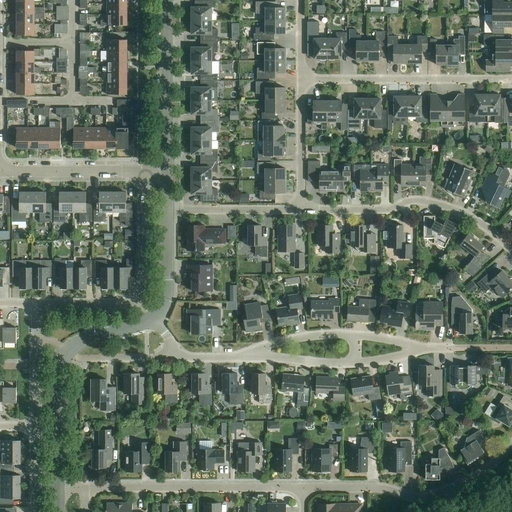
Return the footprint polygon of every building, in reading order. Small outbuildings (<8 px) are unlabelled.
[(484,0),(484,15),(511,15),(511,3),(503,3),(503,0),(484,0)] [(191,8),(191,21),(211,21),(211,8),(215,8),(215,1),(210,1),(202,1),(202,8),(191,8)] [(266,14),(266,21),(286,21),(286,8),(270,8),(270,2),(256,2),(256,14),(266,14)] [(17,3),(17,14),(44,14),(44,8),(34,8),(34,3),(17,3)] [(107,4),(107,15),(127,15),(127,11),(128,11),(128,6),(127,6),(127,4),(107,4)] [(17,14),(17,25),(34,25),(34,19),(44,19),(44,14),(17,14)] [(127,15),(107,15),(107,21),(101,21),(101,26),(127,26),(127,15)] [(511,26),(511,15),(484,15),(484,33),(504,33),(504,27),(511,26)] [(202,35),(202,41),(217,41),(217,30),(211,30),(211,21),(191,21),(191,35),(202,35)] [(286,21),(266,21),(266,28),(256,28),(256,34),(254,34),(254,40),(270,40),(270,34),(286,34),(286,21)] [(327,59),(327,39),(319,39),(319,23),(307,23),(307,48),(314,48),(314,59),(327,59)] [(34,25),(17,25),(17,36),(34,36),(34,25)] [(60,25),(55,25),(54,38),(61,38),(61,34),(67,34),(68,25),(67,25),(60,25)] [(470,27),(470,40),(479,40),(479,27),(470,27)] [(356,62),(367,62),(367,42),(361,41),(361,36),(356,35),(356,30),(349,30),(349,44),(356,44),(356,62)] [(367,42),(367,62),(379,62),(379,50),(385,50),(385,32),(376,32),(376,42),(367,42)] [(336,39),(327,39),(327,59),(341,59),(341,48),(347,48),(347,33),(336,33),(336,39)] [(489,46),(489,53),(495,53),(511,52),(511,39),(491,40),(491,35),(484,35),(484,46),(489,46)] [(393,63),(407,64),(407,45),(398,45),(398,37),(388,37),(388,52),(393,52),(393,63)] [(407,45),(407,64),(421,63),(421,52),(427,52),(427,37),(417,37),(417,45),(407,45)] [(453,46),(447,46),(447,65),(459,65),(459,52),(465,52),(465,37),(458,37),(458,40),(453,40),(453,46)] [(107,40),(107,52),(127,52),(127,40),(107,40)] [(447,65),(447,46),(436,46),(436,40),(430,40),(430,52),(436,52),(436,65),(447,65)] [(191,48),(191,61),(211,61),(211,53),(217,53),(217,41),(202,41),(202,48),(191,48)] [(265,55),(265,61),(286,61),(286,49),(273,49),(273,43),(257,43),(257,55),(265,55)] [(17,51),(17,63),(34,63),(34,57),(41,57),(41,50),(34,50),(34,51),(17,51)] [(80,52),(80,62),(87,62),(87,58),(92,58),(92,52),(80,52)] [(107,52),(107,62),(127,62),(127,58),(128,58),(128,53),(127,53),(127,52),(107,52)] [(511,52),(495,53),(495,60),(486,60),(486,72),(509,72),(509,66),(511,65),(511,52)] [(202,75),(202,81),(217,82),(217,75),(211,75),(211,61),(191,61),(191,75),(202,75)] [(286,61),(265,61),(265,69),(257,69),(257,79),(273,79),(273,73),(286,73),(286,61)] [(107,62),(107,73),(127,73),(127,69),(128,69),(128,64),(127,64),(127,62),(107,62)] [(17,73),(34,73),(40,73),(40,68),(34,68),(34,63),(17,63),(17,73)] [(17,73),(17,84),(34,84),(34,73),(17,73)] [(107,73),(107,84),(127,84),(127,80),(128,80),(128,75),(127,75),(127,73),(107,73)] [(202,88),(191,88),(191,101),(211,101),(211,102),(217,102),(217,82),(202,81),(202,88)] [(265,94),(265,101),(285,101),(285,88),(270,88),(270,82),(256,82),(256,94),(265,94)] [(34,84),(17,84),(17,95),(34,95),(34,84)] [(127,84),(107,84),(107,95),(127,95),(127,84)] [(447,127),(447,101),(436,101),(436,95),(430,95),(430,121),(441,121),(441,127),(447,127)] [(458,101),(447,101),(447,127),(454,127),(454,121),(465,121),(465,95),(458,95),(458,101)] [(469,123),(487,123),(487,95),(475,95),(475,109),(469,109),(469,123)] [(507,123),(507,111),(507,99),(500,99),(500,95),(487,95),(487,123),(507,123)] [(394,117),(407,117),(407,97),(394,97),(394,108),(388,108),(388,121),(394,121),(394,117)] [(407,97),(407,117),(416,117),(416,123),(427,123),(427,108),(421,108),(421,97),(407,97)] [(354,115),(347,115),(347,129),(360,129),(360,119),(367,119),(367,99),(354,99),(354,115)] [(380,99),(367,99),(367,119),(374,119),(374,129),(386,129),(386,115),(380,115),(380,99)] [(17,109),(28,109),(28,101),(17,101),(17,109)] [(202,115),(202,121),(215,121),(217,121),(217,110),(211,110),(211,102),(211,101),(191,101),(191,115),(202,115)] [(285,101),(265,101),(265,113),(262,113),(262,120),(276,120),(276,114),(285,114),(285,101)] [(321,131),(327,131),(327,101),(313,101),(313,109),(312,111),(307,111),(307,122),(314,122),(314,125),(321,125),(321,131)] [(327,101),(327,131),(327,122),(341,123),(341,131),(347,131),(347,129),(347,115),(347,111),(341,111),(341,101),(327,101)] [(239,121),(239,112),(230,112),(230,121),(239,121)] [(123,128),(117,129),(117,149),(128,149),(128,132),(131,132),(131,116),(123,116),(123,128)] [(74,149),(85,149),(85,129),(74,129),(74,118),(67,118),(67,136),(74,136),(74,149)] [(191,128),(191,141),(211,141),(211,132),(217,132),(217,121),(215,121),(202,121),(202,128),(191,128)] [(264,131),(264,141),(285,141),(285,135),(284,135),(284,126),(271,126),(271,121),(258,121),(258,131),(264,131)] [(55,129),(49,129),(49,149),(60,149),(60,122),(55,122),(55,129)] [(17,149),(28,149),(28,129),(16,129),(17,149)] [(28,129),(28,149),(32,149),(32,150),(37,150),(37,149),(38,149),(38,129),(28,129)] [(49,129),(38,129),(38,149),(43,149),(43,150),(48,150),(48,149),(49,149),(49,129)] [(85,129),(85,149),(89,149),(89,150),(94,150),(94,149),(95,149),(95,129),(85,129)] [(106,129),(95,129),(95,149),(100,149),(100,150),(105,150),(105,149),(106,149),(106,129)] [(117,129),(106,129),(106,149),(110,149),(111,150),(115,150),(115,149),(117,149),(117,129)] [(481,136),(470,136),(470,144),(482,144),(481,136)] [(202,155),(202,161),(217,161),(217,150),(211,150),(211,141),(191,141),(191,155),(202,155)] [(285,141),(264,141),(264,152),(258,152),(258,161),(271,161),(271,156),(284,156),(284,148),(285,148),(285,141)] [(413,166),(413,186),(425,186),(425,173),(431,173),(431,160),(425,160),(425,158),(420,158),(420,166),(413,166)] [(401,186),(413,186),(413,166),(401,166),(401,160),(394,160),(394,173),(401,173),(401,186)] [(191,168),(191,181),(211,181),(211,173),(217,173),(217,161),(202,161),(202,168),(191,168)] [(331,191),(331,171),(320,171),(320,162),(308,162),(308,179),(318,179),(320,180),(320,191),(331,191)] [(265,174),(265,181),(285,181),(285,169),(272,169),(273,163),(257,163),(257,174),(265,174)] [(453,194),(464,198),(475,173),(460,166),(460,167),(455,165),(448,180),(446,179),(446,186),(444,189),(447,190),(447,191),(452,196),(453,194)] [(338,171),(331,171),(331,191),(343,191),(343,184),(350,184),(350,166),(338,166),(338,171)] [(360,191),(371,191),(371,171),(365,171),(365,166),(354,166),(354,178),(360,178),(360,191)] [(371,171),(371,191),(382,191),(382,187),(388,187),(388,166),(371,166),(371,171)] [(503,187),(509,175),(507,171),(505,170),(506,169),(503,168),(503,169),(499,167),(495,175),(489,172),(484,184),(490,187),(485,198),(487,203),(499,209),(504,197),(507,199),(511,191),(503,187)] [(211,181),(191,181),(191,195),(202,195),(202,202),(217,202),(217,190),(211,190),(211,181)] [(285,181),(265,181),(265,188),(260,188),(260,200),(272,200),(272,193),(285,193),(285,181)] [(26,213),(33,213),(33,193),(20,193),(20,208),(14,208),(14,222),(26,222),(26,213)] [(33,193),(33,213),(40,213),(40,222),(52,222),(52,208),(46,208),(46,193),(33,193)] [(73,213),(73,193),(60,193),(60,208),(54,208),(54,222),(66,222),(66,213),(73,213)] [(86,193),(73,193),(73,213),(80,213),(80,222),(92,222),(92,208),(86,208),(86,193)] [(106,213),(113,213),(113,193),(100,193),(100,208),(94,208),(94,222),(106,222),(106,213)] [(113,193),(113,213),(120,213),(120,222),(126,222),(126,226),(132,226),(132,208),(126,208),(126,193),(113,193)] [(3,195),(0,194),(0,213),(9,214),(9,200),(3,200),(3,195)] [(443,226),(435,221),(435,217),(423,217),(423,239),(434,239),(434,243),(444,249),(453,232),(456,226),(457,225),(446,220),(443,226)] [(238,238),(238,225),(229,225),(229,238),(238,238)] [(187,233),(187,251),(204,251),(204,244),(225,244),(225,230),(204,230),(204,226),(188,226),(189,233),(187,233)] [(267,237),(261,237),(261,226),(248,226),(248,246),(255,246),(255,256),(261,256),(261,258),(267,258),(267,237)] [(278,226),(278,252),(295,252),(295,226),(278,226)] [(332,239),(332,234),(332,226),(318,226),(318,246),(326,246),(326,253),(339,253),(339,239),(332,239)] [(351,248),(355,248),(360,253),(375,253),(375,234),(365,235),(365,226),(351,226),(351,248)] [(399,248),(399,259),(411,259),(412,245),(405,245),(405,239),(403,239),(403,226),(388,226),(388,240),(387,240),(387,248),(399,248)] [(133,240),(133,230),(125,230),(125,240),(133,240)] [(464,271),(473,277),(481,269),(480,267),(490,258),(484,253),(483,254),(480,252),(484,247),(468,235),(460,245),(475,257),(464,271)] [(295,254),(295,269),(303,269),(303,254),(295,254)] [(73,289),(73,268),(66,268),(66,261),(61,261),(61,259),(55,259),(55,275),(61,275),(61,289),(73,289)] [(114,268),(114,289),(127,289),(127,275),(132,275),(132,260),(126,260),(126,268),(114,268)] [(33,289),(33,261),(12,261),(12,275),(20,275),(20,289),(33,289)] [(51,261),(33,261),(33,289),(45,289),(45,275),(51,275),(51,261)] [(81,268),(73,268),(73,289),(86,289),(86,275),(91,275),(91,261),(81,261),(81,268)] [(101,289),(114,289),(114,268),(106,268),(106,261),(95,261),(95,275),(101,275),(101,289)] [(370,263),(370,274),(379,274),(379,263),(370,263)] [(187,266),(187,282),(192,282),(192,291),(212,291),(212,266),(187,266)] [(9,268),(0,267),(0,286),(3,287),(3,282),(9,282),(9,268)] [(511,279),(509,279),(502,271),(492,280),(487,274),(477,284),(485,293),(492,287),(502,298),(511,289),(511,279)] [(353,283),(348,278),(344,282),(349,287),(353,283)] [(470,295),(478,288),(472,282),(465,289),(470,295)] [(290,307),(276,309),(279,326),(290,325),(290,326),(299,324),(297,310),(303,309),(301,295),(288,296),(290,307)] [(451,312),(451,322),(459,322),(459,334),(472,334),(472,313),(471,313),(471,310),(460,297),(452,298),(451,306),(451,312)] [(311,318),(324,318),(324,319),(333,319),(333,313),(339,313),(339,299),(329,299),(329,302),(311,302),(311,318)] [(375,312),(376,301),(359,299),(359,308),(348,307),(347,321),(367,323),(368,312),(375,312)] [(393,326),(400,327),(402,317),(408,318),(410,304),(398,302),(397,309),(382,306),(380,322),(393,324),(393,326)] [(245,305),(247,320),(243,320),(246,333),(261,330),(260,323),(271,321),(266,305),(261,306),(260,303),(245,305)] [(416,330),(434,330),(434,326),(442,326),(442,303),(424,303),(424,308),(416,308),(416,330)] [(504,312),(504,315),(502,315),(502,329),(510,329),(510,330),(511,331),(511,332),(511,307),(509,308),(504,312)] [(212,324),(220,324),(220,310),(187,310),(187,324),(192,324),(192,334),(212,334),(212,324)] [(0,319),(0,349),(4,349),(4,343),(16,343),(16,328),(4,328),(4,319),(0,319)] [(496,364),(498,371),(505,370),(503,363),(496,364)] [(427,386),(427,397),(441,397),(441,382),(434,382),(434,366),(419,366),(419,386),(427,386)] [(455,385),(455,387),(457,388),(459,389),(461,390),(465,390),(467,389),(469,388),(470,387),(470,385),(476,385),(476,366),(467,366),(467,368),(458,368),(458,366),(450,366),(450,368),(445,370),(445,377),(450,377),(450,385),(455,385)] [(385,377),(388,396),(400,394),(401,400),(413,399),(410,377),(402,378),(402,377),(399,378),(398,372),(389,374),(389,376),(385,377)] [(145,378),(139,378),(139,374),(124,374),(124,394),(132,394),(132,405),(145,405),(145,378)] [(158,380),(153,380),(152,382),(152,388),(153,389),(158,389),(158,394),(165,394),(165,404),(177,404),(177,385),(171,385),(171,374),(158,374),(158,380)] [(199,394),(199,406),(211,406),(211,385),(205,385),(205,374),(192,374),(192,394),(199,394)] [(230,405),(243,405),(243,390),(243,385),(237,385),(237,374),(222,374),(222,394),(230,394),(230,405)] [(259,404),(271,404),(271,385),(265,385),(265,374),(252,374),(252,394),(259,394),(259,404)] [(298,392),(297,401),(308,402),(309,389),(303,388),(304,377),(283,375),(282,390),(298,392)] [(351,380),(353,397),(368,394),(369,401),(380,400),(379,388),(373,388),(371,377),(351,380)] [(338,388),(338,378),(317,378),(316,393),(334,394),(333,401),(344,401),(344,388),(338,388)] [(115,394),(106,394),(107,380),(91,380),(91,401),(101,401),(101,411),(115,411),(115,394)] [(0,382),(0,412),(4,412),(4,403),(16,403),(16,388),(4,388),(4,382),(0,382)] [(489,399),(493,392),(487,388),(483,395),(489,399)] [(500,422),(509,428),(511,423),(511,401),(503,396),(489,419),(499,425),(500,422)] [(443,416),(437,410),(431,416),(437,422),(443,416)] [(111,443),(112,443),(112,431),(100,431),(100,450),(93,450),(93,460),(91,460),(91,470),(99,470),(99,468),(105,468),(105,460),(111,460),(111,443)] [(465,458),(463,459),(467,465),(478,459),(477,457),(484,453),(481,448),(487,444),(478,431),(466,439),(467,439),(465,448),(460,451),(465,458)] [(1,441),(1,453),(20,453),(20,441),(10,441),(10,438),(1,438),(1,441)] [(350,472),(367,472),(367,454),(374,454),(374,438),(362,438),(360,450),(350,450),(350,472)] [(275,450),(275,472),(291,472),(291,455),(299,455),(299,439),(288,439),(288,450),(275,450)] [(180,461),(186,461),(186,456),(186,442),(173,442),(173,452),(165,452),(165,472),(180,472),(180,461)] [(389,472),(404,472),(404,466),(412,466),(412,442),(400,442),(400,449),(386,449),(386,458),(389,458),(389,472)] [(126,472),(142,472),(142,464),(149,464),(149,443),(135,443),(135,452),(126,452),(126,472)] [(238,470),(240,470),(242,472),(254,472),(254,456),(261,456),(261,443),(248,443),(248,450),(246,452),(238,452),(238,470)] [(312,472),(330,472),(330,465),(329,465),(329,457),(336,457),(336,445),(329,445),(329,449),(313,449),(313,458),(312,458),(312,472)] [(425,464),(425,480),(440,480),(440,472),(441,472),(441,470),(447,470),(448,471),(454,468),(444,448),(438,450),(438,458),(431,458),(431,464),(425,464)] [(214,451),(214,450),(198,450),(198,470),(202,470),(203,472),(209,472),(210,470),(214,470),(214,463),(224,463),(224,451),(214,451)] [(0,463),(0,470),(11,470),(11,464),(20,464),(20,453),(1,453),(1,464),(0,463)] [(0,476),(1,476),(0,487),(20,487),(20,476),(11,476),(11,470),(0,470),(0,476)] [(20,487),(0,487),(0,499),(0,498),(0,504),(11,505),(11,499),(20,499),(20,487)] [(105,511),(132,511),(132,503),(106,503),(106,511),(105,511)] [(267,504),(267,511),(285,511),(286,504),(286,503),(279,503),(279,504),(267,504)]
